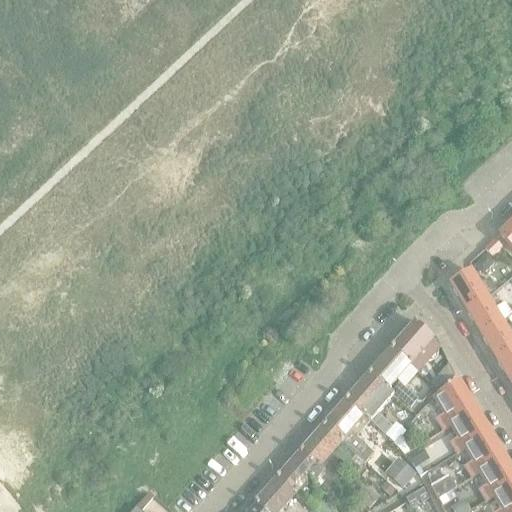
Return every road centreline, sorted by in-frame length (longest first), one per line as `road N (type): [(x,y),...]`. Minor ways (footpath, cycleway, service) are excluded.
road 1 (residential): [(210,511),(331,371),(343,337),(399,273)]
road 2 (residential): [(399,273),(443,312),(511,428)]
road 3 (residential): [(399,273),(452,222),(484,210),(511,184)]
